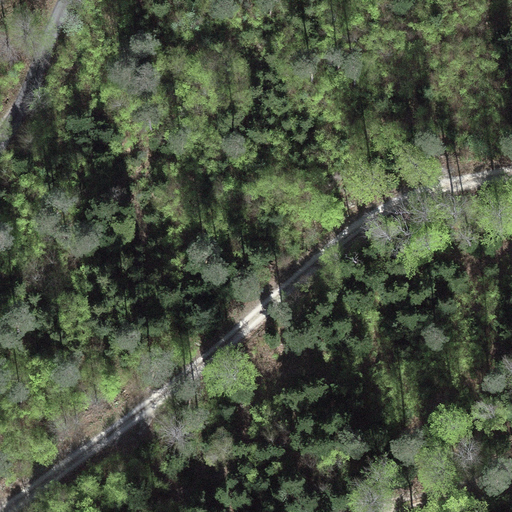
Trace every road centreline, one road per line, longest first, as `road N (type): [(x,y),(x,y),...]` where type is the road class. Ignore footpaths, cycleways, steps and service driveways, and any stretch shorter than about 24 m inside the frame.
road 1 (track): [(3,511),(222,347),(361,221),(425,188),(511,173)]
road 2 (unclassified): [(0,143),(65,0)]
